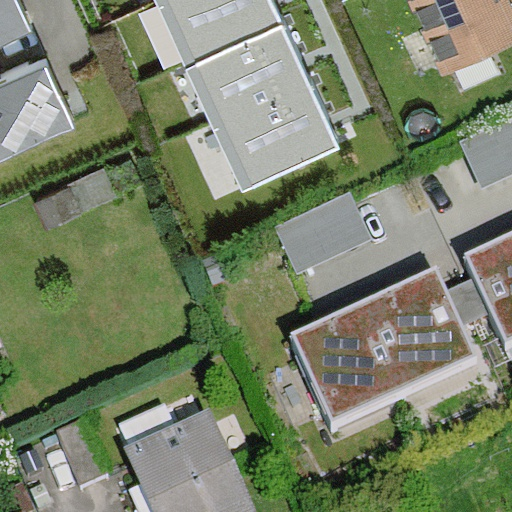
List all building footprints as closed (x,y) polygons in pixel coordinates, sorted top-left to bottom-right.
[(0,0),(0,45),(31,31),(17,0),(0,0)] [(284,11),(279,0),(192,0),(210,43),(284,11)] [(511,0),(420,0),(451,68),(511,40),(511,0)] [(57,46),(0,71),(0,147),(86,110),(57,46)] [(511,124),(472,136),(486,184),(511,175),(511,124)] [(362,204),(290,238),(305,270),(377,237),(362,204)] [(478,366),(436,280),(290,346),(338,435),(478,366)] [(158,511),(172,511),(239,481),(214,428),(136,464),(158,511)] [(252,511),(239,481),(172,511),(252,511)]
